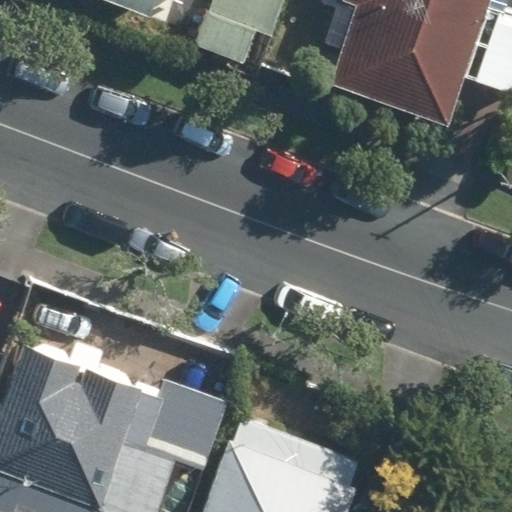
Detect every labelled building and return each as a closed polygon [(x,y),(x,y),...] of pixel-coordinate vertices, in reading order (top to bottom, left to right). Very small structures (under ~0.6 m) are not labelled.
[(82,0),(137,20),(144,0),(82,0)] [(330,50),(315,89),(427,132),(477,0),(319,0),(329,3),(313,44),(330,50)] [(511,16),(487,7),(459,79),(511,99),(511,16)] [(192,474),(218,406),(19,331),(0,380),(0,511),(147,511),(166,464),(192,474)] [(330,511),(351,456),(233,411),(194,511),(330,511)]
